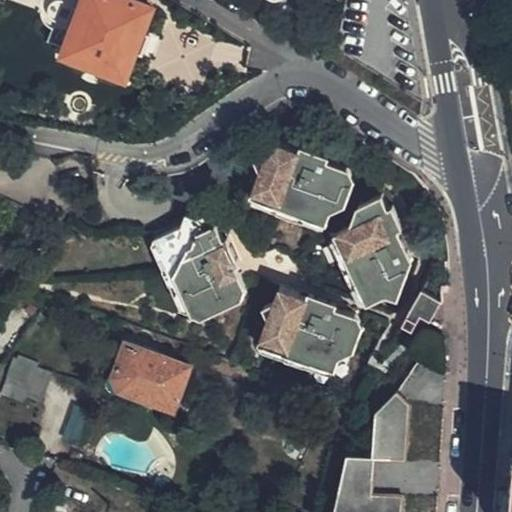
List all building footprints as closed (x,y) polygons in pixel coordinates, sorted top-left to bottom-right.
[(141,32),(149,9),(126,0),(83,0),(62,53),(69,56),(68,62),(114,81),(117,75),(123,76),(132,53),(140,56),(147,36),(141,32)] [(150,72),(202,90),(220,37),(169,19),(150,72)] [(267,141),(250,185),(271,194),(273,201),(299,211),(304,207),(326,215),(329,209),(333,198),(344,202),(353,177),(343,172),(345,163),(323,155),(324,149),(297,139),(295,144),(277,137),(267,141)] [(271,194),(250,185),(244,198),(321,229),(326,215),(304,207),(299,211),(273,201),(271,194)] [(366,217),(340,230),(350,251),(346,256),(358,284),(367,287),(373,301),(402,286),(410,268),(404,254),(410,252),(399,226),(404,224),(396,203),(389,205),(384,194),(360,204),(366,217)] [(340,214),(344,202),(333,198),(329,209),(340,214)] [(162,231),(157,233),(163,246),(166,254),(164,264),(177,288),(183,291),(192,308),(198,306),(204,317),(238,303),(241,301),(237,291),(244,287),(238,273),(235,265),(240,262),(228,236),(223,238),(208,210),(199,214),(162,231)] [(350,251),(340,230),(330,235),(363,305),(373,301),(367,287),(358,284),(346,256),(350,251)] [(163,246),(157,233),(143,239),(160,275),(174,307),(178,315),(187,313),(192,322),(204,317),(198,306),(192,308),(183,291),(177,288),(164,264),(166,254),(163,246)] [(275,288),(257,341),(278,350),(280,357),(307,366),(312,363),(332,370),(336,363),(339,352),(351,355),(360,327),(348,322),(350,315),(330,308),(331,303),(303,292),(301,298),(275,288)] [(429,321),(442,300),(422,288),(409,310),(429,321)] [(278,350),(257,341),(251,353),(301,371),(329,381),(332,370),(312,363),(307,366),(280,357),(278,350)] [(174,402),(187,365),(177,362),(141,347),(126,342),(123,349),(110,384),(116,386),(172,406),(174,402)] [(347,367),(351,355),(339,352),(336,363),(347,367)] [(37,394),(44,372),(9,360),(0,384),(0,388),(20,396),(23,389),(37,394)] [(373,491),(377,455),(406,457),(410,401),(395,391),(390,398),(372,423),(352,451),(336,474),(332,511),(401,511),(403,494),(373,491)]
